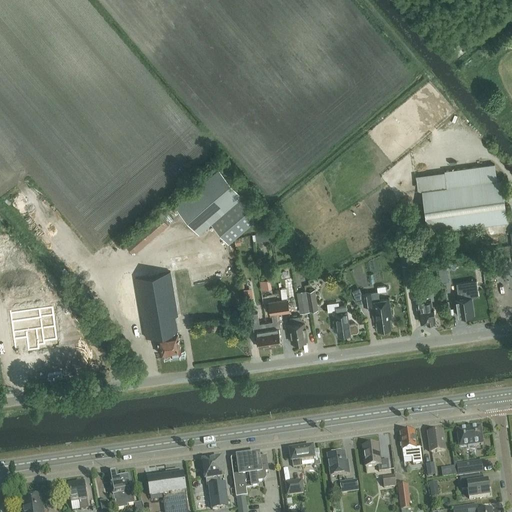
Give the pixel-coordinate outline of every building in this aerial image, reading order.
[(455,55),(461,63),(469,56),(463,48),(455,55)] [(424,152),(435,146),(432,142),(422,148),(424,152)] [(497,180),(495,164),(445,170),(447,186),(422,189),(427,231),(507,221),(502,179),(497,180)] [(199,233),(211,223),(228,243),(258,217),(241,197),(242,196),(218,169),(175,206),(199,233)] [(135,254),(169,225),(159,213),(125,242),(135,254)] [(404,276),(411,275),(410,264),(411,264),(410,251),(400,252),(402,265),(404,276)] [(108,274),(114,280),(120,273),(115,267),(108,274)] [(454,267),(446,269),(449,279),(457,277),(454,267)] [(161,354),(181,351),(178,329),(181,329),(171,272),(136,278),(137,286),(121,288),(126,315),(141,312),(146,337),(158,335),(161,354)] [(471,298),(479,296),(477,280),(457,283),(458,293),(457,293),(458,299),(456,299),(458,316),(474,314),(471,298)] [(388,314),(391,314),(389,299),(379,300),(378,292),(363,294),(360,288),(353,291),(358,303),(364,302),(364,305),(372,304),(374,320),(377,320),(378,329),(390,328),(390,326),(392,325),(391,320),(389,320),(388,314)] [(306,291),(310,312),(318,310),(315,289),(306,291)] [(310,312),(306,291),(306,290),(297,292),(300,313),(310,312)] [(432,323),(433,321),(435,321),(434,315),(435,315),(434,313),(435,312),(435,309),(434,308),(433,306),(432,306),(431,300),(434,300),(433,292),(415,295),(416,305),(418,304),(419,316),(420,316),(421,323),(426,322),(426,323),(428,322),(429,323),(432,323)] [(290,312),(288,299),(269,302),(271,315),(272,315),(273,321),(260,323),(258,312),(252,313),(253,324),(255,338),(257,338),(259,347),(281,344),(279,328),(280,327),(279,320),(278,313),(290,312)] [(356,324),(349,325),(347,306),(336,307),(336,311),(333,311),(335,326),(333,326),(334,331),(337,331),(338,335),(350,334),(350,333),(357,333),(358,330),(358,325),(356,324)] [(40,319),(11,323),(14,341),(27,339),(28,352),(39,350),(38,346),(44,346),(44,343),(57,341),(52,309),(39,310),(40,319)] [(306,334),(307,334),(306,327),(305,327),(304,321),(303,322),(302,316),(290,317),(291,324),(289,324),(292,342),(307,340),(306,334)] [(480,427),(457,430),(459,447),(468,446),(468,447),(474,447),(474,445),(483,444),(480,427)] [(402,448),(403,457),(404,460),(412,458),(413,465),(422,464),(422,459),(420,448),(416,449),(414,432),(400,434),(401,444),(400,444),(401,449),(402,448)] [(444,451),(442,432),(428,434),(430,453),(444,451)] [(378,472),(389,471),(387,461),(380,462),(378,446),(363,448),(365,467),(377,466),(378,472)] [(299,460),(313,458),(312,448),(290,451),(291,461),(292,461),(293,467),(300,466),(299,460)] [(330,477),(349,474),(348,467),(346,467),(344,453),(327,456),(330,477)] [(251,488),(252,488),(258,488),(257,482),(264,481),(266,478),(266,473),(268,473),(269,473),(266,456),(266,457),(259,458),(258,456),(257,456),(256,455),(251,455),(251,457),(237,459),(237,460),(231,461),(231,459),(230,460),(236,498),(237,498),(244,497),(247,496),(246,489),(251,488)] [(228,507),(221,459),(210,461),(210,460),(206,461),(206,462),(202,462),(204,474),(203,474),(204,477),(205,477),(205,481),(206,481),(207,487),(208,487),(212,510),(228,507)] [(457,465),(458,476),(482,472),(481,461),(457,465)] [(434,464),(426,465),(428,477),(436,476),(434,464)] [(166,474),(166,477),(147,480),(150,497),(163,495),(164,500),(163,500),(164,511),(188,511),(185,492),(183,475),(180,476),(179,472),(166,474)] [(127,505),(134,504),(132,492),(133,492),(129,475),(118,478),(117,474),(108,475),(112,496),(113,496),(116,510),(127,508),(127,505)] [(384,488),(396,486),(394,475),(382,477),(384,488)] [(474,483),(473,477),(460,478),(461,490),(468,489),(469,499),(489,496),(488,489),(490,489),(489,482),(487,482),(487,481),(474,483)] [(301,481),(285,483),(287,495),(303,493),(301,481)] [(342,494),(358,491),(356,481),(340,483),(342,494)] [(437,482),(429,483),(430,491),(438,490),(437,482)] [(80,510),(88,508),(84,484),(68,487),(70,496),(68,497),(69,501),(70,501),(70,503),(79,502),(80,510)] [(405,493),(399,494),(401,510),(410,508),(409,499),(406,499),(405,493)] [(23,511),(43,511),(42,511),(39,496),(22,498),(23,511)] [(246,511),(244,497),(237,498),(238,511),(246,511)] [(108,511),(107,501),(99,503),(100,511),(108,511)]
